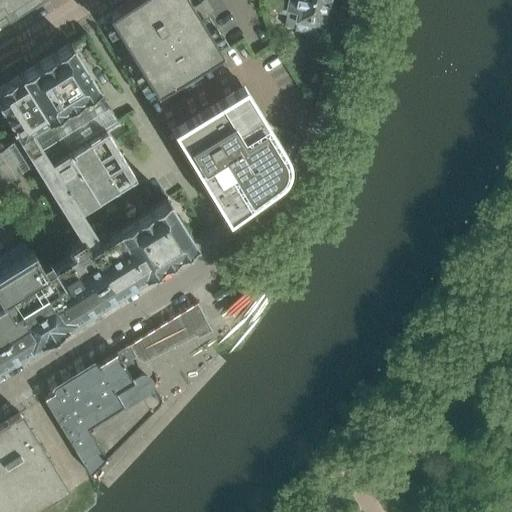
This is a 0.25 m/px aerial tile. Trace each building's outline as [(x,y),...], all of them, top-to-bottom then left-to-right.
[(0,0),(0,18),(28,0),(0,0)] [(129,0),(108,14),(128,47),(131,53),(121,59),(145,98),(155,92),(193,69),(221,52),(228,48),(228,47),(244,37),(221,0),(129,0)] [(295,28),(294,29),(315,33),(316,25),(322,26),(326,4),(303,0),(263,0),(262,6),(278,9),(277,13),(286,15),(284,26),(295,28)] [(0,362),(28,345),(29,345),(74,317),(144,274),(194,243),(166,198),(98,240),(79,209),(82,207),(81,206),(95,198),(96,198),(98,197),(98,196),(112,187),(112,188),(115,187),(114,186),(128,177),(129,178),(131,176),(134,174),(106,129),(115,123),(117,122),(117,123),(119,122),(97,87),(69,43),(19,74),(19,75),(0,86),(0,107),(16,134),(23,144),(22,145),(23,147),(24,146),(33,160),(32,161),(34,163),(43,176),(42,177),(43,179),(44,179),(53,192),(52,193),(54,195),(63,208),(62,209),(64,211),(73,225),(72,225),(74,227),(81,237),(66,246),(70,253),(52,265),(47,258),(40,262),(34,252),(33,250),(32,250),(31,247),(0,266),(0,362)] [(241,86),(171,129),(224,215),(234,208),(236,212),(262,196),(268,192),(270,191),(274,187),(277,182),(279,176),(281,171),(282,165),(281,159),(280,152),(279,148),(277,144),(241,86)] [(198,301),(124,347),(124,348),(123,349),(128,358),(137,354),(142,361),(198,335),(210,329),(197,303),(198,302),(198,301)] [(53,389),(53,390),(53,391),(43,398),(90,473),(105,458),(158,405),(159,404),(160,403),(160,402),(160,400),(160,399),(160,398),(160,397),(159,396),(159,395),(154,386),(155,385),(156,384),(156,383),(157,381),(157,380),(157,379),(156,377),(156,376),(156,375),(155,375),(154,375),(154,376),(149,379),(148,378),(148,377),(146,376),(144,376),(142,375),(141,376),(139,376),(133,380),(122,363),(128,360),(129,362),(130,361),(128,358),(123,349),(124,348),(124,347),(97,364),(96,363),(95,363),(94,363),(93,363),(92,364),(55,387),(54,388),(53,388),(53,389)] [(0,511),(24,511),(65,487),(20,414),(19,413),(0,424),(0,511)] [(456,449),(451,455),(460,463),(465,456),(456,449)] [(449,475),(442,470),(438,476),(446,481),(449,475)]
